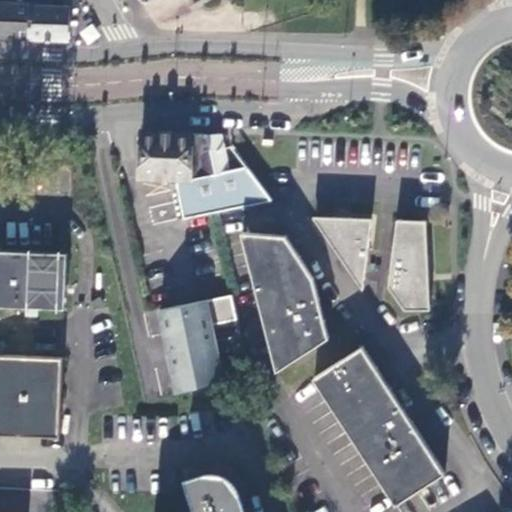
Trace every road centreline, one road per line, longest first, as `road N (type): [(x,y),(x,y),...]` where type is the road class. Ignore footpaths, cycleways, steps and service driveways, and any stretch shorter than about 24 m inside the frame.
road 1 (secondary): [(0,112),(276,111),(353,86),(404,92),(447,112)]
road 2 (secondary): [(464,44),(383,55),(134,47)]
road 3 (unclassified): [(484,261),(484,358),(511,437)]
road 4 (secondary): [(134,47),(0,52)]
